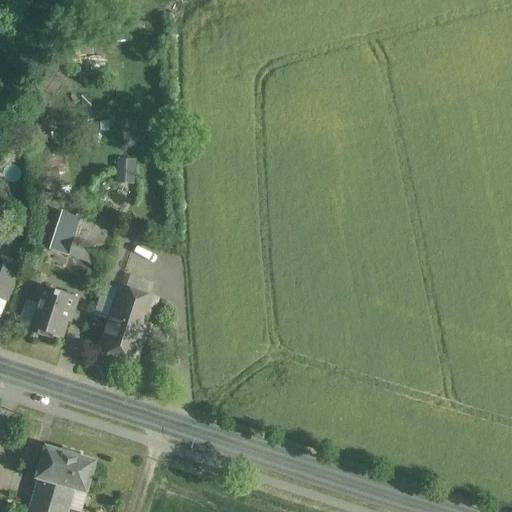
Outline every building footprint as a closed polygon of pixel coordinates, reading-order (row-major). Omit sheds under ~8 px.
[(29,122),(37,172),(55,169),(60,168),(57,148),(48,149),(43,120),(29,122)] [(55,169),(37,172),(40,188),(57,185),(55,169)] [(62,211),(56,232),(75,238),(82,218),(62,211)] [(56,232),(49,251),(58,253),(54,266),(67,271),(72,257),(107,269),(119,230),(82,218),(75,238),(56,232)] [(21,267),(0,259),(0,297),(9,301),(21,267)] [(111,316),(120,288),(106,283),(97,312),(111,316)] [(157,300),(120,288),(111,316),(99,351),(136,364),(157,300)] [(77,300),(45,289),(39,306),(31,329),(61,338),(66,323),(69,323),(77,300)] [(20,325),(31,329),(39,306),(28,302),(20,325)] [(80,455),(62,449),(61,453),(46,449),(38,479),(39,479),(30,511),(67,511),(69,509),(74,489),(86,493),(95,463),(79,459),(80,455)]
